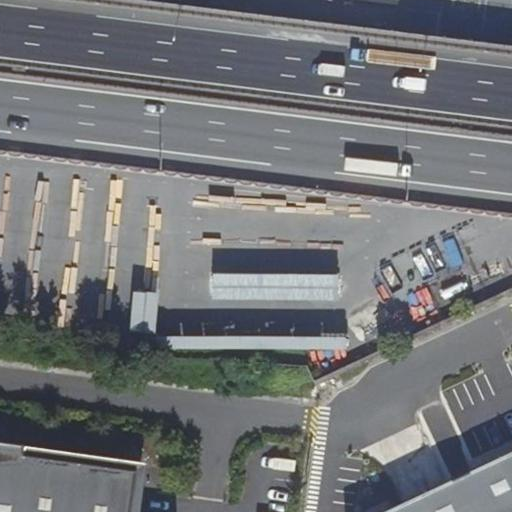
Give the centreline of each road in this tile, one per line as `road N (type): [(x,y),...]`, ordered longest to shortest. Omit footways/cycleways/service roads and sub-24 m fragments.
road 1 (motorway): [(0,99),(511,163)]
road 2 (motorway): [(511,91),(0,31)]
road 3 (unclassified): [(0,383),(219,413)]
